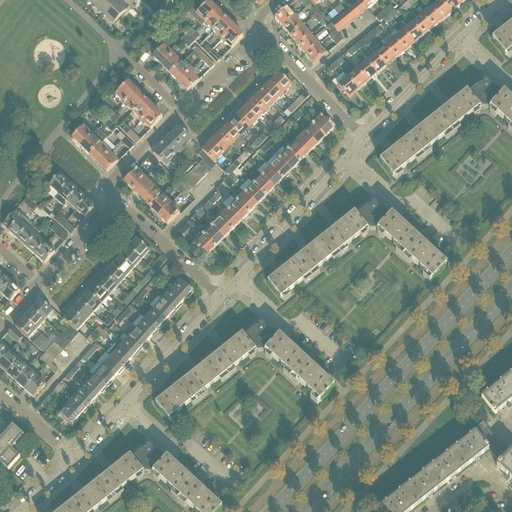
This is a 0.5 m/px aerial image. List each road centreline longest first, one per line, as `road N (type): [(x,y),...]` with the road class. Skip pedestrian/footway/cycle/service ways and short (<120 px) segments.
road 1 (primary): [(511,252),(272,511)]
road 2 (primary): [(307,511),(511,289)]
road 3 (residential): [(72,460),(220,298)]
road 4 (residential): [(220,298),(365,137)]
road 5 (residential): [(365,137),(503,0)]
road 6 (residential): [(220,298),(109,204)]
road 7 (residential): [(365,137),(262,35)]
road 8 (residential): [(109,204),(109,181),(180,113)]
